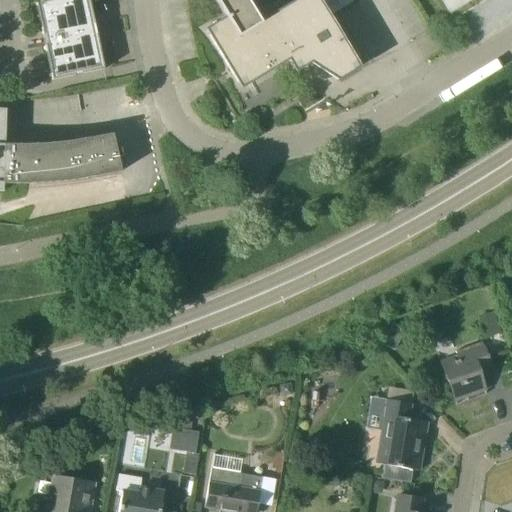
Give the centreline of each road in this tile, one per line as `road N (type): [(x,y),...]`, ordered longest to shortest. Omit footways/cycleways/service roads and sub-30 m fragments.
road 1 (tertiary): [(0,381),(267,292),(411,221),(511,159)]
road 2 (unclassified): [(257,156),(377,119),(511,39)]
road 3 (unclassified): [(257,156),(202,148),(179,131),(167,111),(144,0)]
